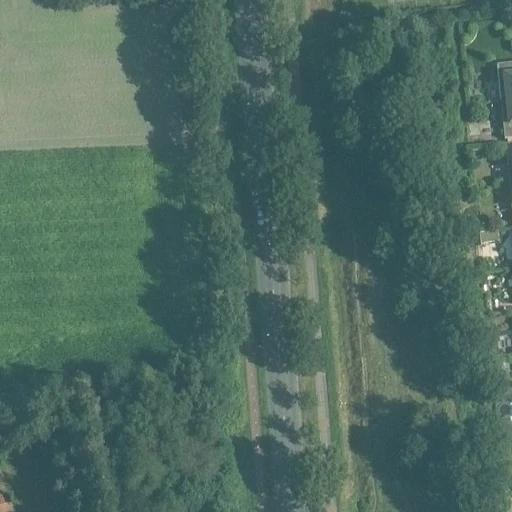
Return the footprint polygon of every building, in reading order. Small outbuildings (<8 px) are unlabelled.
[(511,65),(497,67),(500,104),(511,103),(511,65)] [(511,103),(500,104),(504,142),(511,140),(511,103)] [(478,223),(479,234),(489,232),(488,222),(478,223)] [(493,387),(495,401),(511,398),(511,391),(511,385),(493,387)] [(502,483),(511,481),(511,474),(501,476),(502,483)] [(11,511),(8,496),(0,497),(0,511),(11,511)]
